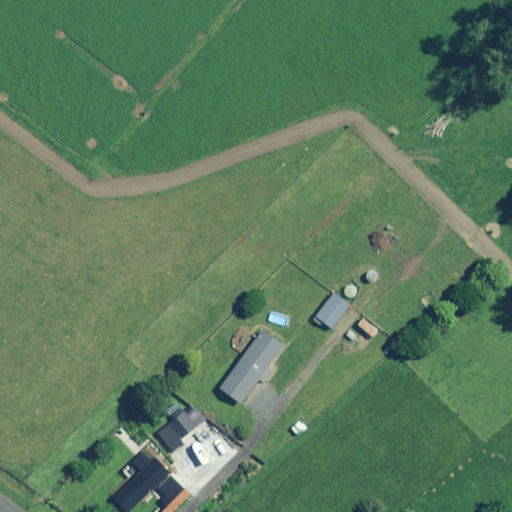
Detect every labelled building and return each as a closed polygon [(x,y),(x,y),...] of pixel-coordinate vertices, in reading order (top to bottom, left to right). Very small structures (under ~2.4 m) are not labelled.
[(349,306),(334,294),(316,317),(331,328),(349,306)] [(281,346),(261,331),(219,389),(240,404),(259,378),(267,383),(277,369),(269,363),(281,346)] [(196,426),(183,411),(168,425),(181,439),(196,426)] [(156,439),(150,434),(139,446),(145,451),(156,439)] [(153,465),(141,453),(117,477),(138,498),(164,473),(155,464),(153,465)]
